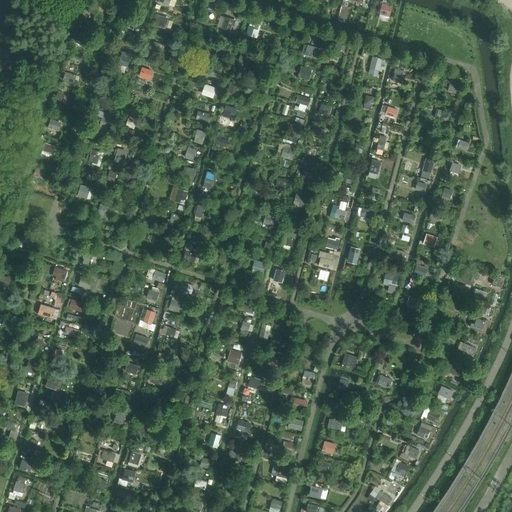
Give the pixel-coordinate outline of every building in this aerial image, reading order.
[(101,17),(105,4),(92,0),(88,12),(101,17)] [(383,2),(380,12),(389,14),(392,5),(383,2)] [(164,29),(168,19),(157,15),(154,26),(164,29)] [(234,26),(236,20),(225,17),(221,29),(230,32),(232,26),(234,26)] [(139,31),(141,24),(132,21),(129,29),(139,31)] [(255,38),(258,25),(248,23),(245,35),(255,38)] [(80,34),(76,44),(84,47),(88,37),(80,34)] [(156,52),(159,43),(149,40),(146,48),(156,52)] [(344,51),(345,46),(335,43),(332,56),(340,58),(342,51),(344,51)] [(223,59),(226,48),(215,45),(213,50),(217,51),(215,57),(223,59)] [(317,59),(321,49),(308,45),(304,55),(317,59)] [(248,65),(251,55),(241,51),(238,62),(248,65)] [(383,69),(385,59),(376,57),(373,68),(380,70),(381,68),(383,69)] [(219,79),(222,70),(211,67),(208,76),(219,79)] [(309,79),(312,70),(301,67),(298,76),(309,79)] [(149,80),(152,71),(141,68),(138,77),(149,80)] [(74,84),(77,76),(66,73),(64,81),(74,84)] [(401,84),(403,75),(395,73),(392,82),(401,84)] [(456,94),(459,84),(451,81),(448,91),(456,94)] [(119,93),(122,85),(114,82),(111,90),(119,93)] [(236,96),(239,84),(231,82),(228,93),(236,96)] [(213,97),(215,88),(204,85),(202,95),(213,97)] [(62,103),(65,95),(58,93),(55,101),(62,103)] [(308,107),(310,100),(298,96),(296,103),(308,107)] [(372,107),(374,98),(366,96),(364,105),(372,107)] [(329,117),(332,107),(321,105),(318,114),(329,117)] [(225,106),(222,117),(229,119),(231,114),(234,115),(236,109),(225,106)] [(395,118),(398,110),(388,106),(385,115),(395,118)] [(446,121),(449,113),(438,110),(436,118),(446,121)] [(208,123),(210,115),(198,111),(195,119),(208,123)] [(109,125),(112,115),(104,112),(100,123),(109,125)] [(134,131),(136,121),(128,118),(125,129),(134,131)] [(59,132),(62,123),(51,119),(48,128),(59,132)] [(318,137),(321,126),(314,124),(311,135),(318,137)] [(299,138),(301,130),(294,128),(292,136),(299,138)] [(202,144),(206,132),(197,130),(193,141),(202,144)] [(383,151),(387,138),(380,136),(376,149),(383,151)] [(226,147),(228,141),(215,137),(213,143),(226,147)] [(438,148),(440,139),(430,137),(428,145),(438,148)] [(466,151),(469,143),(458,139),(456,148),(466,151)] [(53,155),(56,147),(45,143),(42,151),(53,155)] [(361,154),(363,145),(356,144),(354,152),(361,154)] [(193,160),(196,150),(188,147),(184,157),(193,160)] [(292,160),(294,150),(283,148),(281,157),(292,160)] [(124,162),(127,152),(116,149),(113,159),(124,162)] [(98,164),(102,152),(93,150),(89,161),(98,164)] [(316,170),(318,162),(305,158),(303,167),(316,170)] [(431,174),(434,162),(426,159),(422,171),(431,174)] [(376,180),(380,162),(372,160),(368,173),(369,173),(368,178),(376,180)] [(459,174),(461,166),(452,163),(450,171),(459,174)] [(193,181),(196,169),(186,166),(182,179),(193,181)] [(44,179),(47,171),(36,168),(33,176),(31,181),(44,186),(46,180),(44,179)] [(114,182),(117,172),(111,170),(108,180),(114,182)] [(213,186),(217,174),(206,171),(203,183),(213,186)] [(352,185),(355,176),(339,172),(337,181),(352,185)] [(287,190),(290,181),(279,178),(276,187),(287,190)] [(424,193),(427,185),(418,182),(415,190),(424,193)] [(87,199),(90,188),(81,185),(78,196),(87,199)] [(185,205),(189,192),(173,188),(169,200),(185,205)] [(445,188),(442,196),(450,199),(453,191),(445,188)] [(303,208),(307,195),(296,192),(293,205),(303,208)] [(279,207),(281,198),(273,195),(271,204),(279,207)] [(106,217),(109,206),(101,204),(98,215),(106,217)] [(346,220),(348,212),(344,211),(345,210),(335,207),(336,205),(331,204),(327,217),(332,218),(333,217),(342,219),(346,220)] [(201,219),(205,208),(197,205),(194,216),(201,219)] [(371,221),(373,212),(362,209),(360,218),(371,221)] [(433,209),(430,217),(438,220),(441,212),(433,209)] [(273,227),(276,215),(266,212),(263,224),(273,227)] [(179,225),(181,216),(172,214),(170,222),(179,225)] [(414,223),(415,217),(404,214),(403,220),(414,223)] [(201,242),(203,234),(193,231),(190,239),(201,242)] [(171,249),(175,237),(164,234),(161,246),(171,249)] [(22,247),(25,237),(18,235),(14,244),(22,247)] [(435,246),(438,238),(429,235),(426,244),(435,246)] [(291,247),(293,238),(285,236),(283,245),(291,247)] [(336,251),(339,242),(328,239),(325,248),(336,251)] [(396,249),(394,257),(404,260),(406,252),(396,249)] [(83,262),(89,264),(93,252),(87,250),(83,262)] [(194,263),(197,255),(185,251),(182,259),(194,263)] [(358,262),(360,254),(348,252),(346,263),(351,264),(352,260),(358,262)] [(331,270),(333,261),(320,258),(318,267),(331,270)] [(262,276),(265,264),(255,261),(252,273),(262,276)] [(424,278),(427,270),(417,266),(414,275),(424,278)] [(283,284),(286,272),(276,269),(272,281),(283,284)] [(321,269),(320,278),(328,279),(330,271),(321,269)] [(63,283),(66,273),(59,271),(56,281),(63,283)] [(163,283),(166,274),(155,271),(152,280),(163,283)] [(397,287),(399,276),(386,273),(383,284),(397,287)] [(0,285),(8,288),(11,279),(1,276),(0,278),(0,285)] [(90,289),(93,280),(82,277),(79,286),(90,289)] [(186,293),(188,284),(177,281),(175,290),(186,293)] [(156,301),(159,292),(149,289),(146,298),(156,301)] [(485,302),(488,293),(476,289),(473,298),(485,302)] [(419,309),(422,301),(409,296),(406,305),(419,309)] [(82,312),(85,304),(72,300),(70,308),(82,312)] [(179,312),(182,304),(171,300),(168,309),(179,312)] [(53,319),(56,309),(41,304),(38,315),(53,319)] [(253,314),(255,308),(244,305),(242,311),(253,314)] [(151,324),(155,313),(147,310),(143,322),(151,324)] [(475,317),(473,326),(483,329),(485,319),(475,317)] [(247,332),(250,324),(243,322),(240,330),(247,332)] [(173,337),(176,329),(168,326),(165,334),(173,337)] [(78,338),(80,331),(66,327),(64,334),(78,338)] [(267,341),(269,332),(261,331),(259,339),(267,341)] [(145,350),(148,339),(140,336),(136,348),(145,350)] [(472,356),(475,348),(464,344),(461,352),(472,356)] [(61,359),(63,351),(56,349),(53,357),(61,359)] [(234,351),(231,363),(238,365),(241,353),(234,351)] [(353,370),(358,356),(346,352),(341,366),(353,370)] [(165,365),(168,357),(158,353),(154,362),(165,365)] [(275,364),(277,357),(264,353),(262,360),(275,364)] [(34,373),(37,363),(29,361),(26,371),(34,373)] [(136,375),(139,366),(127,362),(125,372),(136,375)] [(461,378),(465,369),(456,366),(457,363),(453,362),(448,373),(461,378)] [(160,382),(163,374),(152,371),(150,379),(160,382)] [(313,381),(314,373),(304,371),(302,378),(313,381)] [(390,388),(393,379),(380,375),(377,384),(390,388)] [(259,389),(261,380),(249,377),(247,385),(259,389)] [(59,391),(62,382),(48,378),(46,387),(59,391)] [(233,396),(237,380),(230,379),(226,394),(233,396)] [(346,392),(349,382),(340,379),(338,389),(346,392)] [(130,400),(132,393),(120,390),(118,397),(130,400)] [(448,403),(452,395),(440,390),(436,398),(448,403)] [(26,407),(29,394),(19,392),(16,405),(26,407)] [(154,406),(157,398),(147,395),(145,403),(154,406)] [(306,410),(308,402),(299,400),(297,408),(306,410)] [(341,415),(344,404),(335,402),(333,412),(341,415)] [(226,416),(229,406),(218,403),(215,413),(226,416)] [(47,420),(49,411),(40,408),(37,417),(47,420)] [(118,409),(115,419),(123,421),(126,411),(118,409)] [(437,424),(440,417),(430,412),(427,420),(437,424)] [(301,430),(304,421),(291,418),(288,427),(301,430)] [(340,431),(342,422),(330,419),(328,428),(340,431)] [(248,431),(250,423),(238,420),(236,428),(248,431)] [(17,434),(20,425),(9,421),(6,430),(17,434)] [(144,431),(146,423),(139,421),(136,429),(137,429),(136,435),(143,437),(145,431),(144,431)] [(427,438),(429,430),(419,427),(417,435),(427,438)] [(217,447),(220,435),(211,433),(208,445),(217,447)] [(294,454),(297,444),(286,441),(284,451),(294,454)] [(333,454),(336,444),(324,441),(321,450),(333,454)] [(35,454),(37,446),(30,443),(27,452),(35,454)] [(416,457),(419,450),(407,445),(404,452),(416,457)] [(114,462),(116,452),(112,451),(111,452),(104,450),(101,459),(114,462)] [(239,461),(241,453),(229,450),(226,459),(234,462),(235,460),(239,461)] [(0,459),(7,463),(10,454),(1,451),(0,453),(0,459)] [(138,465),(142,454),(132,451),(129,462),(138,465)] [(210,469),(212,460),(202,457),(200,466),(210,469)] [(22,459),(19,468),(30,471),(33,462),(22,459)] [(328,471),(330,463),(319,460),(316,469),(328,471)] [(405,477),(410,466),(400,462),(395,472),(405,477)] [(288,478),(290,469),(278,466),(276,475),(288,478)] [(134,482),(137,471),(126,469),(123,479),(134,482)] [(106,489),(108,480),(97,477),(95,486),(106,489)] [(204,490),(206,481),(196,479),(194,487),(204,490)] [(230,493),(233,482),(224,480),(221,491),(230,493)] [(23,493),(26,483),(17,481),(14,490),(23,493)] [(312,484),(309,494),(320,497),(323,487),(312,484)] [(392,499),(376,487),(371,494),(387,506),(392,499)] [(126,501),(129,490),(121,488),(118,499),(126,501)] [(200,510),(202,502),(192,498),(189,506),(200,510)] [(280,509),(282,501),(272,498),(270,506),(280,509)]
